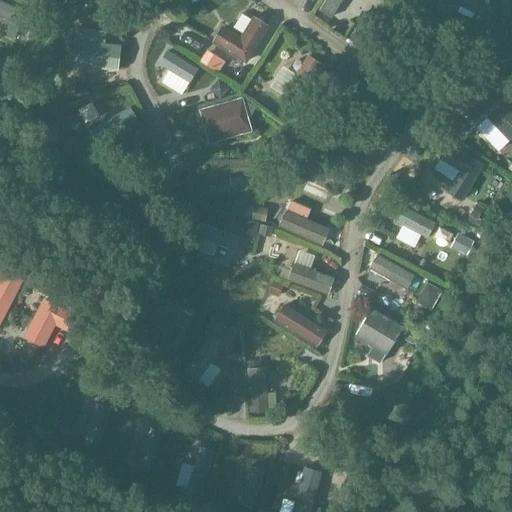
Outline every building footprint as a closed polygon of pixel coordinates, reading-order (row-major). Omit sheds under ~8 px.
[(332,0),(318,13),(329,25),(353,2),(351,0),(332,0)] [(470,0),(438,0),(464,13),(470,0)] [(244,62),(266,27),(251,18),(239,39),(221,28),(212,43),(244,62)] [(74,40),(71,65),(115,71),(118,46),(74,40)] [(219,83),(228,72),(209,57),(200,69),(219,83)] [(224,121),(228,137),(250,131),(240,98),(199,110),(203,127),(224,121)] [(511,137),(511,109),(504,101),(486,118),(508,141),(511,137)] [(88,107),(76,112),(85,132),(97,127),(88,107)] [(312,155),(348,172),(355,158),(340,151),(347,136),(325,126),(312,155)] [(482,165),(448,144),(439,159),(458,171),(446,191),(460,200),(482,165)] [(217,204),(256,197),(250,167),(211,175),(217,204)] [(325,254),(330,239),(309,232),(313,220),(291,212),(282,239),(325,254)] [(414,260),(425,234),(393,221),(385,238),(401,245),(398,253),(414,260)] [(194,255),(235,265),(239,248),(199,238),(194,255)] [(288,291),(329,307),(335,290),(313,282),(318,269),(300,262),(288,291)] [(2,272),(0,276),(0,319),(20,281),(2,272)] [(137,329),(163,342),(179,310),(153,297),(137,329)] [(71,316),(43,301),(23,339),(40,348),(54,322),(64,328),(71,316)] [(369,310),(354,335),(386,353),(400,328),(369,310)] [(276,335),(315,354),(323,337),(284,318),(276,335)] [(222,380),(219,379),(230,357),(209,347),(189,388),(213,399),(222,380)] [(248,421),(271,422),(272,381),(249,380),(248,421)] [(189,441),(176,483),(201,491),(214,449),(189,441)]
